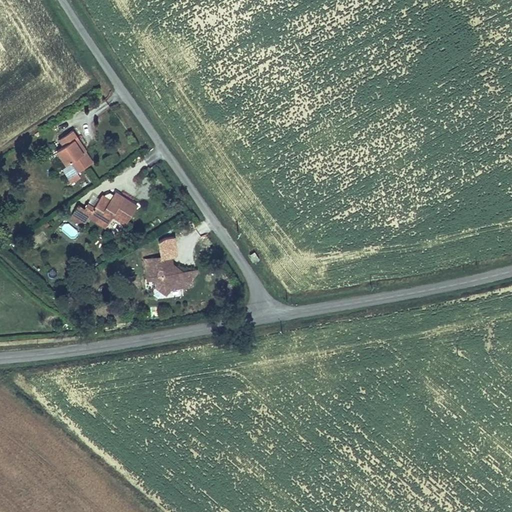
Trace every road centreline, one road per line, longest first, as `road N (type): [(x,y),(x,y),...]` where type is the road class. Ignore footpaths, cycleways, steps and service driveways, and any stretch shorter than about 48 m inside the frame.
road 1 (unclassified): [(60,0),(272,318)]
road 2 (unclassified): [(272,318),(0,359)]
road 3 (unclassified): [(511,272),(272,318)]
